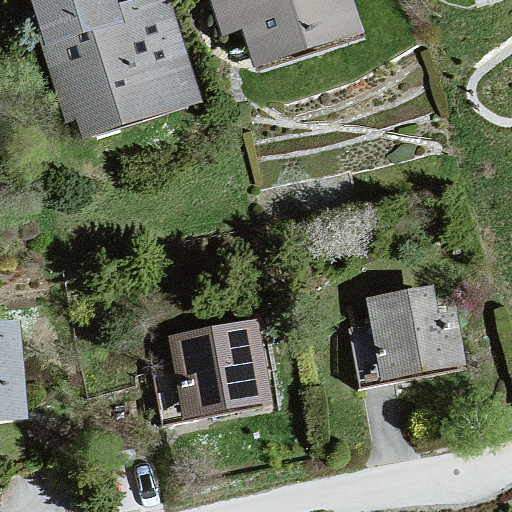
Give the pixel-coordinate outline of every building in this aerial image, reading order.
[(128,0),(33,0),(80,139),(205,98),(172,0),(157,0),(131,9),(128,0)] [(206,0),(214,32),(233,27),(248,71),(366,35),(355,0),(206,0)] [(430,284),(359,296),(378,382),(467,370),(454,309),(437,311),(430,284)] [(18,322),(0,323),(0,422),(27,421),(18,322)] [(266,322),(169,338),(183,424),(280,408),(266,322)]
